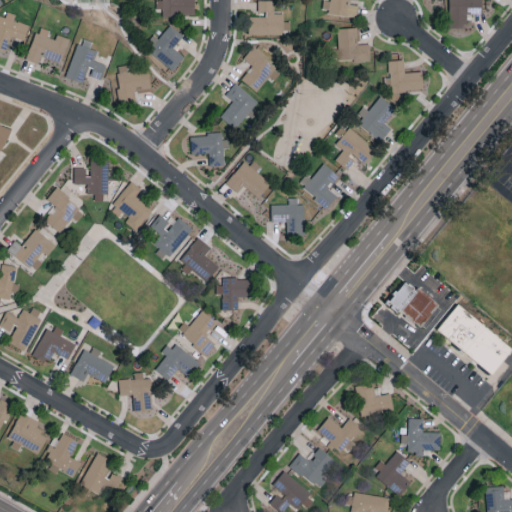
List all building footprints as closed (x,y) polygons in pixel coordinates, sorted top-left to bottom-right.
[(194,0),(155,0),(156,8),(162,8),(163,15),(195,14),(194,0)] [(249,14),(249,34),(290,34),(290,21),(284,21),(284,13),(274,13),(274,0),(258,0),(258,14),(249,14)] [(350,0),(329,0),(330,0),(329,0),(322,0),(322,12),(357,16),(358,5),(350,4),(350,0)] [(448,0),(449,28),(466,27),(466,13),(482,13),(481,0),(448,0)] [(26,40),(29,23),(14,20),(15,13),(7,11),(6,16),(0,15),(0,48),(8,50),(11,37),(26,40)] [(183,35),(170,24),(158,39),(155,36),(145,47),(173,70),(184,56),(173,47),(183,35)] [(26,59),(39,63),(42,56),(62,63),(70,40),(49,33),(50,30),(38,26),(26,59)] [(369,43),(358,44),(357,27),(337,28),(339,61),(370,59),(369,43)] [(86,82),(87,75),(102,79),(106,64),(94,61),(97,50),(91,48),(93,41),(84,38),(82,44),(76,42),(67,77),(86,82)] [(276,65),(252,47),(243,58),(252,64),(241,79),(257,91),(276,65)] [(388,60),(389,77),(384,77),(385,93),(426,91),(425,71),(404,72),(404,59),(388,60)] [(118,103),(135,102),(135,89),(151,89),(150,69),(127,69),(127,65),(117,65),(118,103)] [(226,94),(233,101),(221,114),(237,129),(259,103),(236,82),(226,94)] [(358,122),(381,141),(391,127),(384,122),(395,108),(378,94),(361,115),(363,117),(358,122)] [(376,149),(343,123),(333,136),(346,147),(335,160),(347,170),(356,159),(363,165),(376,149)] [(0,126),(0,146),(11,131),(0,126)] [(224,165),(223,133),(190,134),(191,153),(209,152),(209,166),(224,165)] [(74,182),(87,183),(87,193),(94,193),(94,200),(107,200),(108,160),(89,160),(89,167),(74,166),(74,182)] [(227,182),(237,192),(244,184),(259,198),(273,183),(248,160),(227,182)] [(328,188),(339,175),(321,161),(301,186),(328,207),(338,195),(328,188)] [(135,195),(141,188),(132,181),(108,208),(118,217),(120,214),(136,228),(152,209),(135,195)] [(47,198),(56,205),(45,219),(60,231),(80,206),(56,186),(47,198)] [(271,204),(272,221),(286,221),(287,236),(305,235),(304,204),(298,204),(297,197),(288,197),(288,204),(271,204)] [(191,227),(177,216),(171,223),(159,213),(144,233),(160,246),(155,252),(165,260),(191,227)] [(15,239),(7,248),(35,270),(43,260),(42,258),(54,243),(35,227),(22,244),(15,239)] [(178,261),(190,271),(193,268),(206,279),(218,265),(204,254),(211,246),(198,236),(178,261)] [(0,294),(10,297),(12,290),(18,291),(19,283),(13,282),(16,265),(2,263),(0,273),(0,294)] [(249,277),(223,276),(223,284),(216,283),(216,293),(222,293),(222,308),(238,309),(238,295),(249,295),(249,277)] [(412,294),(413,296),(419,293),(439,309),(420,332),(406,321),(401,318),(393,318),(386,312),(389,310),(385,306),(398,292),(402,288),(406,289),(410,292),(412,294)] [(207,353),(216,342),(207,335),(218,321),(201,307),(180,332),(207,353)] [(0,325),(12,331),(7,341),(26,350),(41,317),(22,309),(19,316),(5,310),(0,322),(0,325)] [(511,353),(489,381),(467,361),(457,352),(439,336),(461,310),(466,314),(511,351),(511,353)] [(33,354),(48,361),(54,351),(68,358),(75,342),(61,335),(62,331),(47,324),(33,354)] [(155,369),(170,379),(178,368),(189,376),(199,362),(169,340),(161,351),(166,354),(155,369)] [(98,356),(100,353),(85,345),(70,373),(83,380),(87,373),(105,382),(114,364),(98,356)] [(133,393),(134,415),(153,414),(151,377),(143,377),(143,371),(134,372),(134,378),(119,378),(119,394),(133,393)] [(359,413),(393,409),(391,392),(375,394),(374,384),(357,385),(359,413)] [(0,427),(12,403),(0,397),(0,427)] [(41,420),(19,411),(9,437),(14,439),(12,443),(38,453),(47,433),(37,429),(41,420)] [(316,430),(342,451),(361,427),(349,417),(341,427),(328,416),(316,430)] [(440,431),(423,431),(423,417),(408,417),(408,434),(401,433),(401,443),(407,443),(407,453),(423,453),(423,448),(440,449),(440,431)] [(43,456),(49,459),(45,466),(57,472),(59,468),(72,476),(80,461),(71,456),(79,440),(63,432),(59,439),(53,436),(43,456)] [(299,451),(289,466),(319,485),(336,459),(319,447),(311,459),(299,451)] [(400,473),(410,461),(395,449),(374,474),(399,495),(411,482),(400,473)] [(98,491),(102,483),(121,492),(127,479),(109,471),(114,460),(96,451),(81,484),(98,491)] [(270,501),(282,511),(291,499),(305,510),(316,496),(283,470),(271,485),(278,490),(270,501)] [(486,511),(511,511),(511,497),(504,498),(503,485),(485,486),(486,511)] [(387,511),(390,497),(348,491),(346,503),(352,504),(351,511),(353,511),(387,511)]
